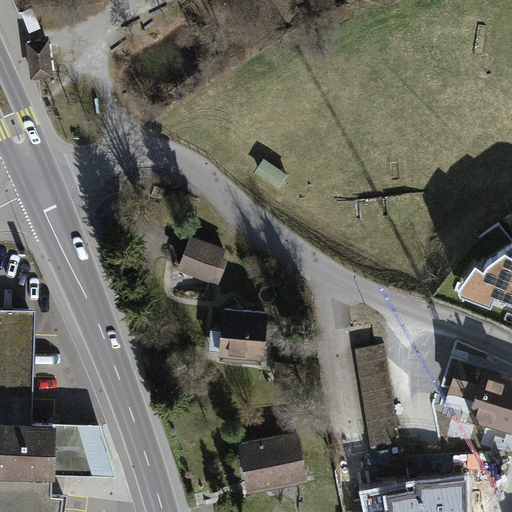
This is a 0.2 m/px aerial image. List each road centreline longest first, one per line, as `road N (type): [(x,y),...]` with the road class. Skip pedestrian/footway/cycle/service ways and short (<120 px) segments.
road 1 (residential): [(39,189),(129,155),(195,169),(327,278),(511,351)]
road 2 (secondary): [(162,511),(117,372),(39,189)]
